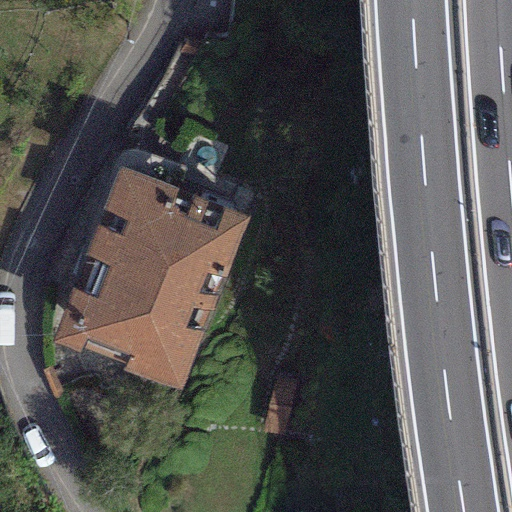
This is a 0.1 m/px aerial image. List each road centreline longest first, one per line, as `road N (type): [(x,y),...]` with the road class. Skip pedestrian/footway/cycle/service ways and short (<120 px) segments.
road 1 (unclassified): [(164,0),(26,265),(19,307),(21,366),(36,419),(90,511)]
road 2 (motorway): [(511,254),(494,0)]
